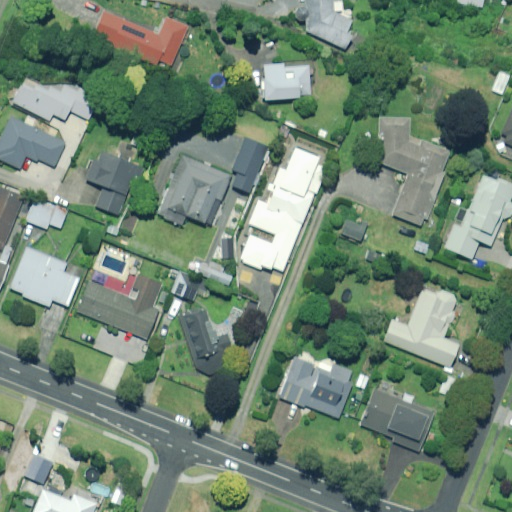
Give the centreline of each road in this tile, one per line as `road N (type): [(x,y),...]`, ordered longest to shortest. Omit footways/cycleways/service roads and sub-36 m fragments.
road 1 (residential): [(183,437),(368,511)]
road 2 (residential): [(0,364),(183,437)]
road 3 (residential): [(511,346),(440,511)]
